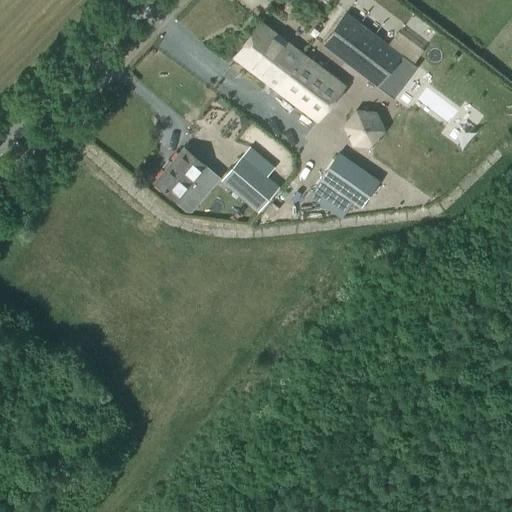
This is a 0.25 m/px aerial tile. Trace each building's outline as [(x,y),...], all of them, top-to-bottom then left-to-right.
[(323,0),(319,5),(325,9),(328,4),(323,0)] [(345,13),(321,44),(378,87),(392,98),(416,67),(402,56),(345,13)] [(317,122),(344,87),(261,23),(234,58),(317,122)] [(219,99),(217,102),(227,110),(229,106),(219,99)] [(372,148),(386,131),(376,112),(355,109),(343,127),(351,146),(372,148)] [(250,146),(221,181),(258,213),(280,187),(267,176),(275,167),(269,162),(250,146)] [(180,153),(154,184),(177,203),(185,193),(198,203),(219,179),(206,168),(192,157),(189,161),(180,153)] [(360,210),(379,182),(338,154),(312,191),(332,206),(340,195),(360,210)]
